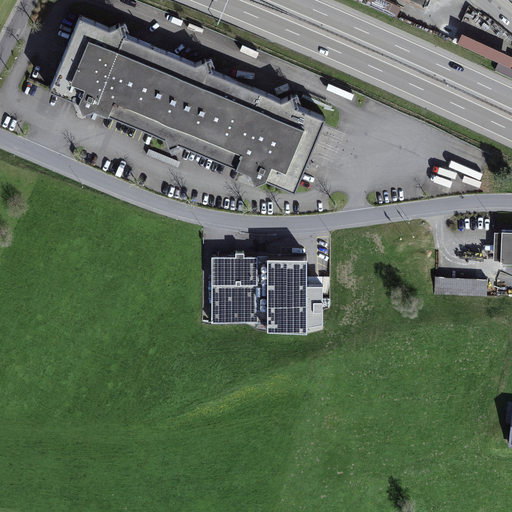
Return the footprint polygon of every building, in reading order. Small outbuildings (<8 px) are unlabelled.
[(404,0),(423,9),(428,6),(430,0),(404,0)] [(329,121),(80,18),(48,93),(73,103),(110,119),(154,137),(297,197),(329,121)] [(499,59),(495,70),(511,75),(511,48),(461,30),(455,43),(499,59)] [(511,234),(496,234),(495,266),(511,266),(511,234)] [(227,257),(214,257),(212,326),(257,327),(259,258),(227,257)] [(306,261),(267,261),(267,334),(306,335),(306,329),(322,325),(323,287),(306,287),(306,261)] [(488,280),(435,279),(435,296),(487,298),(488,280)]
